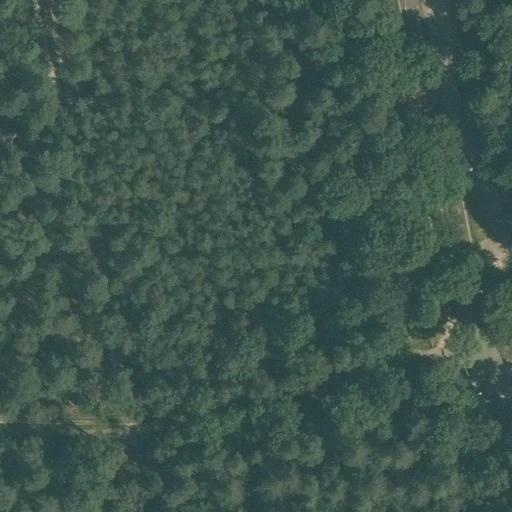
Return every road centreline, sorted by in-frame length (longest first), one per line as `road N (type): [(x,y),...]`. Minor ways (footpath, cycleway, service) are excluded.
road 1 (track): [(125,421),(38,0)]
road 2 (secondary): [(487,385),(409,0)]
road 3 (track): [(448,338),(188,414),(125,421)]
road 4 (track): [(125,421),(0,419)]
road 5 (secondary): [(511,505),(487,385)]
